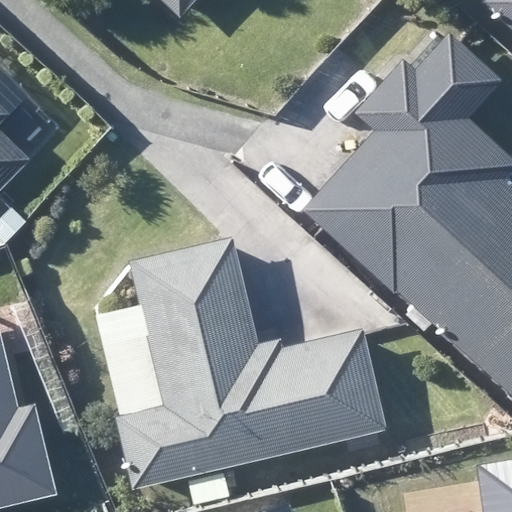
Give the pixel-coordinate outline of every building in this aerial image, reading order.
[(162,0),(181,17),(196,0),(162,0)] [(511,0),(510,0),(497,16),(511,29),(511,0)] [(502,86),(441,28),(355,118),(376,137),(308,208),(511,402),(511,190),(497,177),(509,164),(466,123),(502,86)] [(0,180),(30,150),(0,120),(0,112),(7,105),(0,98),(0,180)] [(253,357),(226,241),(133,262),(142,305),(96,316),(135,487),(186,475),(193,506),(229,498),(222,467),(377,431),(355,333),(253,357)] [(0,506),(45,495),(23,410),(15,412),(0,352),(0,506)] [(511,511),(511,452),(477,461),(483,511),(511,511)] [(293,511),(288,497),(242,511),(293,511)]
